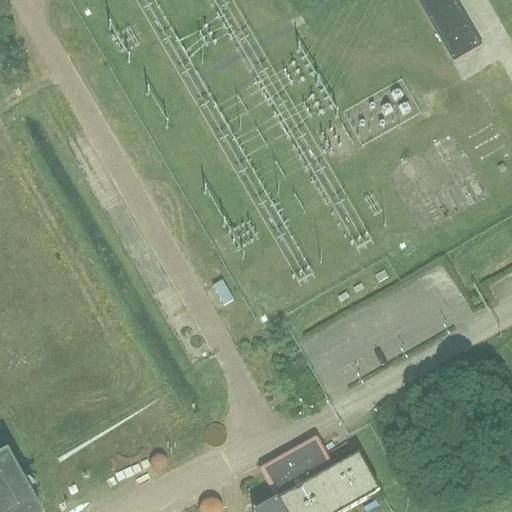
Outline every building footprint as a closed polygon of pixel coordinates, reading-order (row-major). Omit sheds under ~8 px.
[(482,47),(454,0),(416,0),(453,64),(482,47)] [(495,76),(472,88),(477,97),(500,85),(495,76)] [(420,210),(411,213),(418,232),(427,229),(420,210)] [(97,439),(97,457),(110,457),(110,438),(97,439)] [(346,511),(379,494),(359,457),(333,471),(331,472),(315,444),(264,472),(280,500),(259,511),(346,511)] [(0,511),(36,511),(6,457),(0,459),(0,511)]
